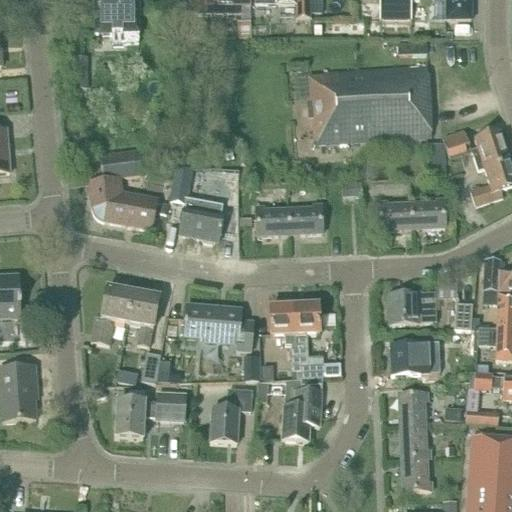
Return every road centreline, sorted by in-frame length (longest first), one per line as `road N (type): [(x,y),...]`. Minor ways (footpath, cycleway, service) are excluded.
road 1 (residential): [(351,270),(355,414),(314,480),(89,472)]
road 2 (residential): [(351,270),(224,276),(57,246)]
road 3 (residential): [(89,472),(69,409),(57,246)]
road 4 (residential): [(53,218),(32,0)]
road 5 (residential): [(511,231),(441,265),(351,270)]
